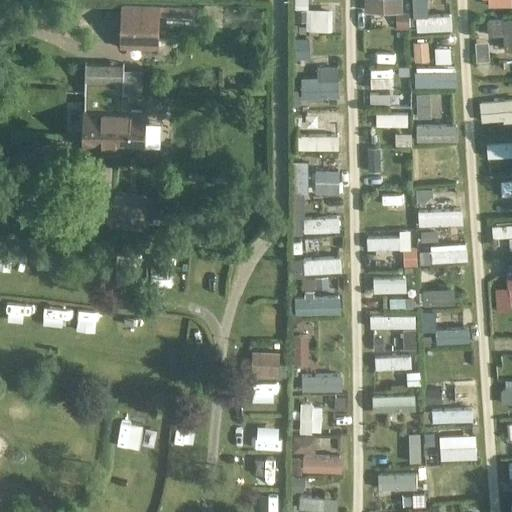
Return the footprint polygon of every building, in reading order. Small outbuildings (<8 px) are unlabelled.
[(361,0),(362,11),(399,10),(398,0),(361,0)] [(450,29),(450,13),(425,13),(424,0),(410,0),(412,30),(450,29)] [(121,4),(120,48),(159,49),(159,48),(160,36),(160,14),(160,5),(121,4)] [(223,4),(203,4),(203,15),(223,15),(223,4)] [(160,5),(160,14),(195,15),(195,6),(160,5)] [(245,8),(245,17),(257,17),(257,8),(245,8)] [(304,8),(304,30),(330,30),(330,8),(304,8)] [(511,17),(486,19),(487,38),(476,38),(477,56),(487,55),(486,48),(511,47),(511,17)] [(294,38),(293,57),(306,58),(307,39),(294,38)] [(411,41),(412,61),(428,60),(428,40),(411,41)] [(433,61),(450,60),(449,44),(433,45),(433,61)] [(85,92),(84,147),(144,148),(145,111),(121,110),(121,106),(128,106),(129,93),(122,93),(123,70),(103,69),(103,63),(86,63),(85,92)] [(454,83),(454,64),(412,66),(412,85),(454,83)] [(300,96),(337,95),(336,65),(313,66),(314,76),(299,77),(300,96)] [(415,115),(427,115),(427,93),(414,93),(415,115)] [(511,97),(479,102),(481,120),(511,116),(511,97)] [(373,125),(405,124),(405,110),(373,111),(373,125)] [(457,138),(456,122),(414,123),(414,139),(457,138)] [(296,133),(297,149),(336,148),(336,132),(296,133)] [(511,139),(485,140),(486,157),(511,155),(511,139)] [(364,170),(380,170),(380,147),(364,147),(364,170)] [(418,181),(447,180),(447,159),(417,159),(418,181)] [(308,163),(292,163),(293,195),(304,194),(309,194),(308,163)] [(340,191),(339,168),(311,169),(312,193),(340,191)] [(83,169),(83,195),(113,195),(113,169),(83,169)] [(511,176),(487,177),(488,194),(511,193),(511,176)] [(384,213),(406,214),(407,192),(385,191),(384,213)] [(417,209),(418,224),(461,222),(461,207),(417,209)] [(66,230),(67,218),(53,215),(52,230),(57,231),(57,229),(66,230)] [(511,221),(491,222),(491,236),(511,236),(511,221)] [(365,234),(366,249),(378,248),(378,255),(402,254),(402,264),(416,264),(415,247),(410,247),(409,232),(365,234)] [(304,253),(316,253),(315,237),(304,238),(304,253)] [(0,242),(0,258),(15,260),(16,243),(0,242)] [(429,261),(465,260),(465,246),(429,247),(429,261)] [(118,252),(117,271),(137,272),(137,252),(118,252)] [(74,255),(75,274),(93,273),(92,254),(74,255)] [(154,256),(153,275),(172,275),(172,257),(154,256)] [(339,256),(293,257),(294,273),(339,272),(339,256)] [(259,276),(278,277),(279,265),(259,264),(259,276)] [(404,274),(370,275),(371,291),(404,290),(404,274)] [(326,287),(326,277),(300,277),(300,287),(326,287)] [(292,295),(293,313),(341,310),(340,293),(292,295)] [(38,304),(36,322),(59,325),(61,307),(38,304)] [(259,307),(258,332),(281,332),(281,307),(259,307)] [(85,329),(104,331),(106,312),(87,310),(85,329)] [(414,326),(414,313),(368,314),(368,327),(414,326)] [(121,334),(144,335),(145,316),(122,315),(121,334)] [(460,320),(439,321),(439,343),(461,343),(460,320)] [(402,328),(402,348),(415,348),(414,327),(402,328)] [(511,340),(500,341),(500,355),(511,354),(511,340)] [(308,349),(294,349),(294,364),(309,363),(308,349)] [(248,374),(276,374),(276,350),(249,350),(248,374)] [(410,369),(410,355),(373,353),(373,367),(410,369)] [(118,387),(121,370),(101,367),(98,384),(118,387)] [(341,372),(298,374),(299,389),(342,387),(341,372)] [(414,408),(414,391),(370,393),(370,409),(414,408)] [(4,415),(25,418),(28,399),(6,397),(4,415)] [(90,401),(69,409),(77,429),(98,421),(90,401)] [(296,431),(320,431),(321,404),(297,403),(296,431)] [(424,421),(473,420),(472,407),(423,409),(424,421)] [(119,418),(117,442),(140,444),(142,420),(119,418)] [(439,460),(475,458),(474,433),(438,434),(439,460)] [(290,436),(290,451),(313,451),(313,436),(290,436)] [(421,448),(409,448),(410,463),(421,463),(421,448)] [(339,453),(289,455),(290,471),(339,469),(339,453)] [(276,458),(253,458),(254,479),(277,478),(276,458)] [(47,484),(73,495),(82,477),(56,465),(47,484)] [(424,468),(417,469),(419,478),(425,477),(424,468)] [(415,471),(374,472),(375,488),(415,487),(415,471)] [(432,498),(455,497),(455,475),(432,476),(432,498)] [(297,508),(337,509),(337,496),(298,495),(297,508)]
